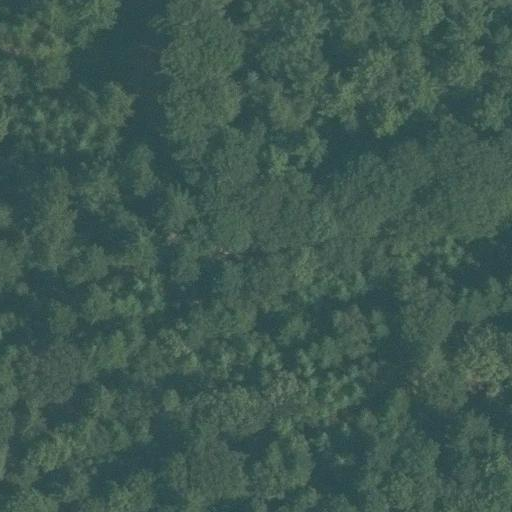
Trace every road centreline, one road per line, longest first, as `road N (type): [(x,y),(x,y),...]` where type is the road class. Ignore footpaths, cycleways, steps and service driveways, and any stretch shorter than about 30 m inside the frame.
road 1 (track): [(249,249),(224,249),(212,207),(182,0)]
road 2 (track): [(321,511),(249,249)]
road 3 (track): [(511,179),(249,249)]
road 4 (track): [(224,249),(0,308)]
